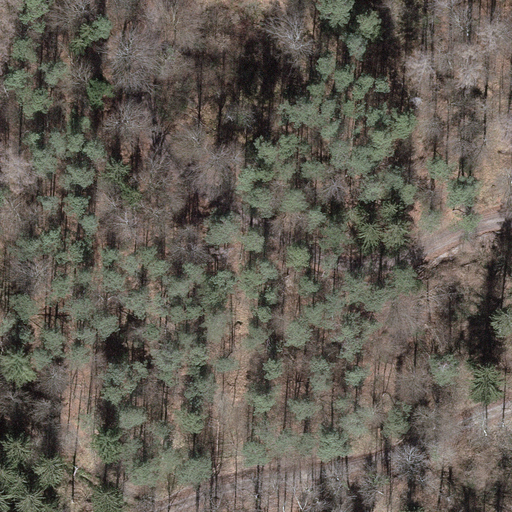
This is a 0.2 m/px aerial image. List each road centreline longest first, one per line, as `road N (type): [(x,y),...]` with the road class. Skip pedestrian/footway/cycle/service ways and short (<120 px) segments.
road 1 (track): [(511,215),(481,219),(423,257),(371,268),(316,257),(207,197),(159,153),(139,97),(145,29),(164,0)]
road 2 (track): [(511,405),(409,454),(222,488),(162,511)]
